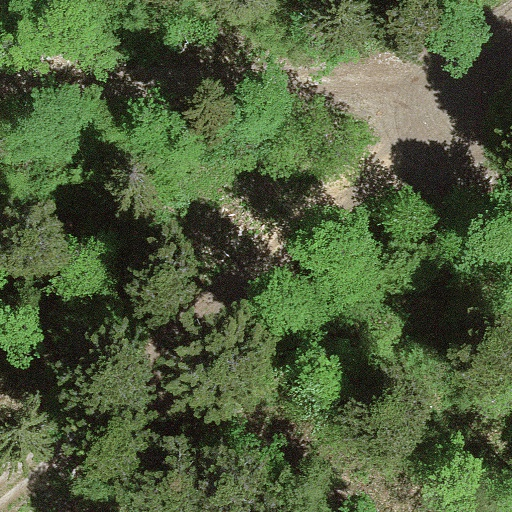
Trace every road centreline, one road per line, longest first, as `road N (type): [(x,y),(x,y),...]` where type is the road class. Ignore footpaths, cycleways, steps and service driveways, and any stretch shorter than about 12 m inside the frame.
road 1 (track): [(0,490),(242,271),(354,189),(458,66)]
road 2 (track): [(0,90),(86,83),(283,88),(458,66)]
